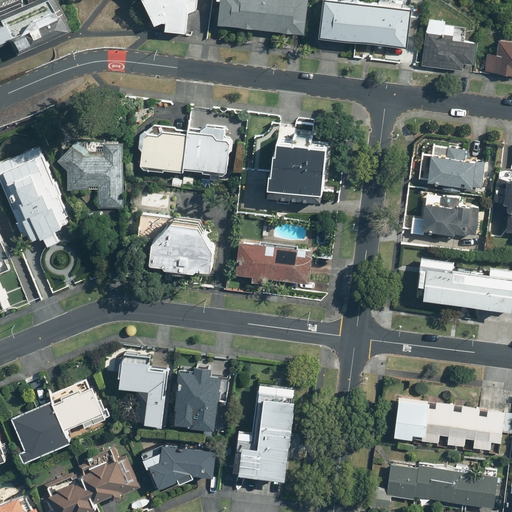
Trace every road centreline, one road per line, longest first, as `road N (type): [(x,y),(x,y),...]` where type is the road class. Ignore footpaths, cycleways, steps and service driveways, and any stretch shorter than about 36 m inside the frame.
road 1 (residential): [(0,97),(75,66),(116,60),(386,94)]
road 2 (residential): [(355,337),(128,308),(94,313),(0,353)]
road 3 (residential): [(386,94),(355,337)]
road 4 (residential): [(355,337),(333,511)]
road 5 (residential): [(511,357),(355,337)]
road 6 (residential): [(386,94),(511,110)]
